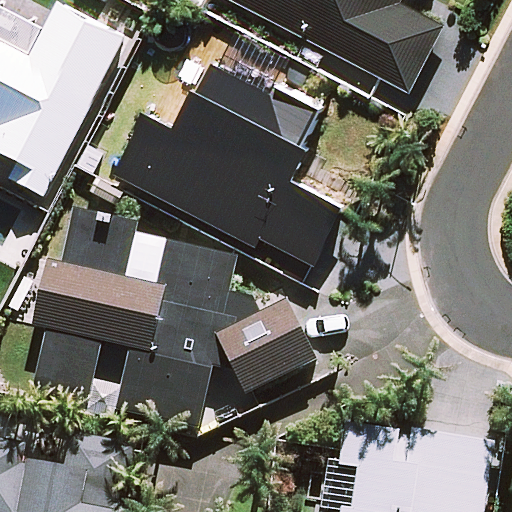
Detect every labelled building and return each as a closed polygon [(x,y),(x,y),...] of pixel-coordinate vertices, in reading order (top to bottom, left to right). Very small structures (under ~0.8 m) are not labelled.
[(413,0),(239,0),(412,89),(446,21),(412,4),(413,0)] [(325,116),(215,61),(182,127),(154,113),(119,182),(251,248),(246,256),(304,285),(344,203),(294,178),(325,116)] [(229,296),(237,257),(126,232),(128,223),(74,211),(62,266),(45,263),(31,330),(47,334),(34,393),(88,405),(102,340),(130,346),(116,411),(200,429),(213,370),(236,375),(248,397),(318,360),(286,301),(249,321),(254,302),(229,296)] [(483,511),(493,444),(338,424),(327,509),(342,511),(341,511),(483,511)] [(119,511),(132,446),(69,435),(63,468),(23,461),(25,445),(0,440),(0,511),(119,511)]
